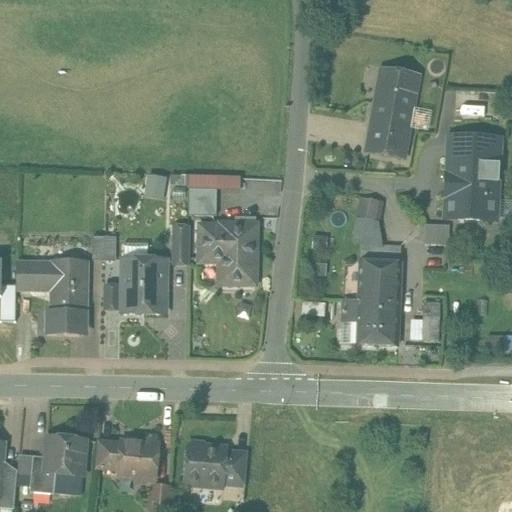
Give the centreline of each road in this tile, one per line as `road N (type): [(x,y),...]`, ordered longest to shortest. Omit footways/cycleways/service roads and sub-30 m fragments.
road 1 (residential): [(307,29),(271,392)]
road 2 (tertiary): [(0,385),(271,392)]
road 3 (tertiary): [(271,392),(511,401)]
